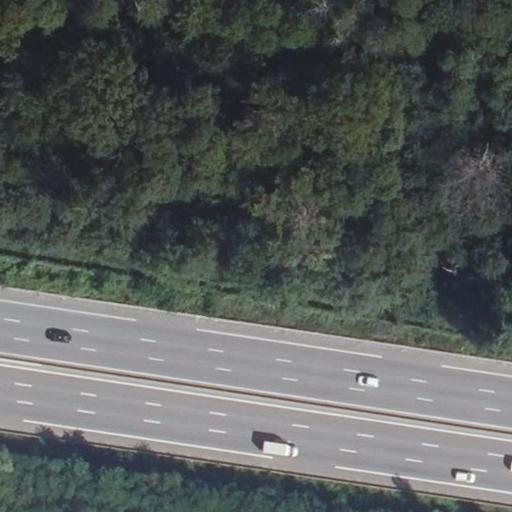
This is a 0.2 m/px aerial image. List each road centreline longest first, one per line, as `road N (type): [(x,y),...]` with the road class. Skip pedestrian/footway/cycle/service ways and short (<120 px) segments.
road 1 (trunk): [(511,395),(0,319)]
road 2 (trunk): [(0,393),(511,469)]
